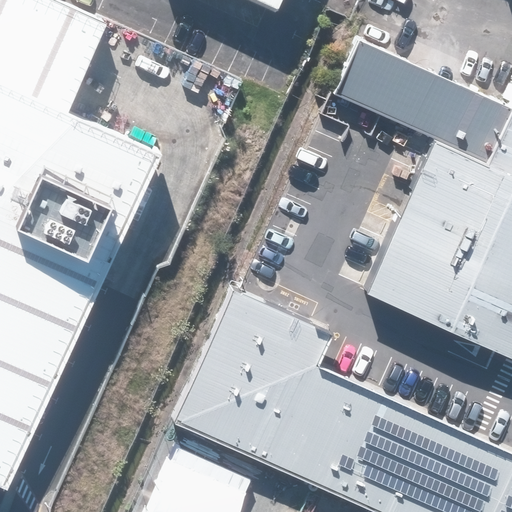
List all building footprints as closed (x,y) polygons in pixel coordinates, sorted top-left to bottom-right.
[(0,0),(0,488),(6,491),(11,479),(14,473),(167,133),(77,93),(93,58),(112,15),(77,0),(0,0)] [(487,90),(364,32),(340,83),(463,141),(487,90)] [(511,353),(511,59),(469,158),(406,131),(342,279),(511,353)] [(220,281),(160,416),(380,511),(511,511),(511,453),(294,359),(311,320),(220,281)] [(285,511),(302,481),(276,468),(256,507),(265,511),(285,511)] [(211,511),(218,499),(159,473),(140,511),(211,511)]
